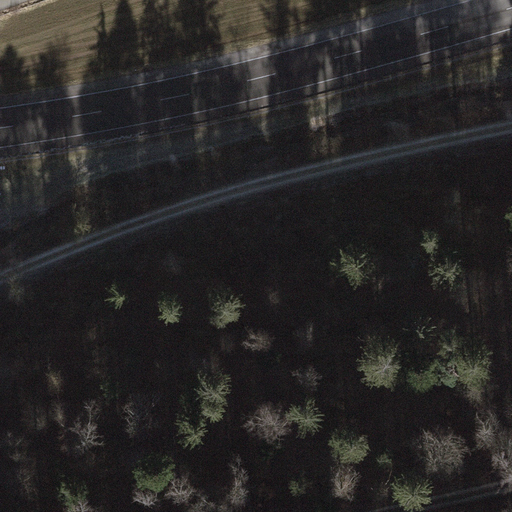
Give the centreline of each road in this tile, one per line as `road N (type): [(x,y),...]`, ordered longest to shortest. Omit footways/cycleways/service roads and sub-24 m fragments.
road 1 (track): [(511,138),(255,186),(0,285)]
road 2 (trunk): [(0,130),(286,72),(511,7)]
road 3 (track): [(511,478),(366,511)]
